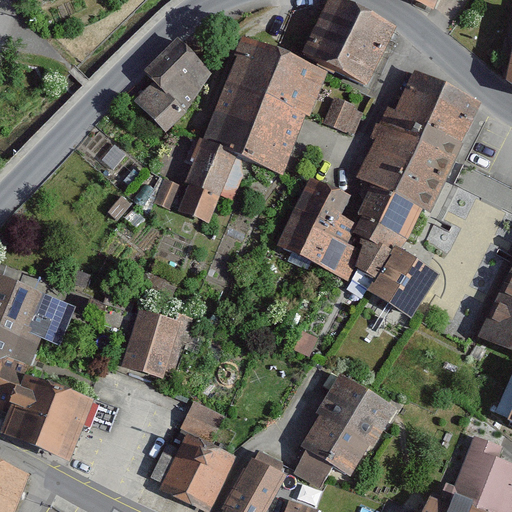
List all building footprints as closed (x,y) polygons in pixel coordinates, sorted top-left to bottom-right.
[(392,23),(333,0),(324,0),(301,62),(307,64),(324,71),(367,88),(392,23)] [(438,0),(411,0),(436,9),(438,0)] [(511,16),(499,78),(511,86),(511,16)] [(307,64),(238,38),(197,145),(236,159),(283,179),(324,71),(307,64)] [(176,41),(128,97),(168,131),(216,75),(176,41)] [(475,102),(410,70),(352,199),(308,177),(276,246),(372,278),(364,296),(407,324),(437,281),(405,258),(475,102)] [(362,105),(334,95),(322,125),(350,136),(362,105)] [(236,159),(197,145),(182,184),(222,198),(236,159)] [(182,184),(167,179),(157,208),(212,227),(222,198),(182,184)] [(511,270),(479,340),(511,355),(511,270)] [(79,301),(0,271),(0,403),(10,407),(1,434),(67,461),(90,402),(47,386),(79,301)] [(177,319),(135,307),(119,362),(161,374),(177,319)] [(389,407),(333,377),(297,444),(353,474),(389,407)] [(511,399),(502,423),(511,427),(511,399)] [(235,455),(185,434),(162,485),(213,506),(235,455)] [(447,509),(419,499),(413,511),(511,511),(511,466),(491,459),(495,447),(473,439),(447,509)] [(264,511),(284,478),(247,458),(216,511),(264,511)] [(0,511),(12,511),(29,472),(0,460),(0,511)]
